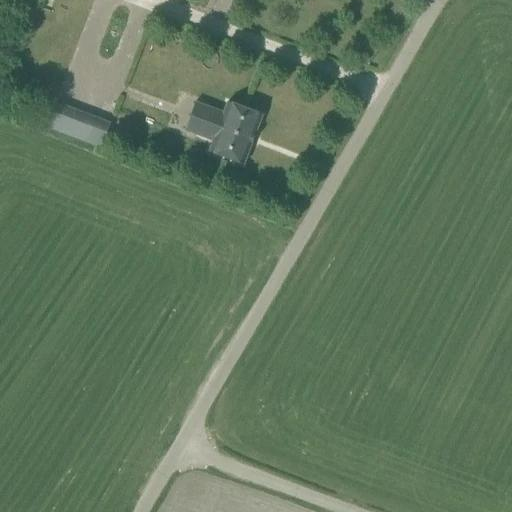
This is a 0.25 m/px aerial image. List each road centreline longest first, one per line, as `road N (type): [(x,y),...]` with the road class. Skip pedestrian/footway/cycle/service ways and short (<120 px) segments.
road 1 (unclassified): [(182,448),(423,0)]
road 2 (unclassified): [(343,511),(182,448)]
